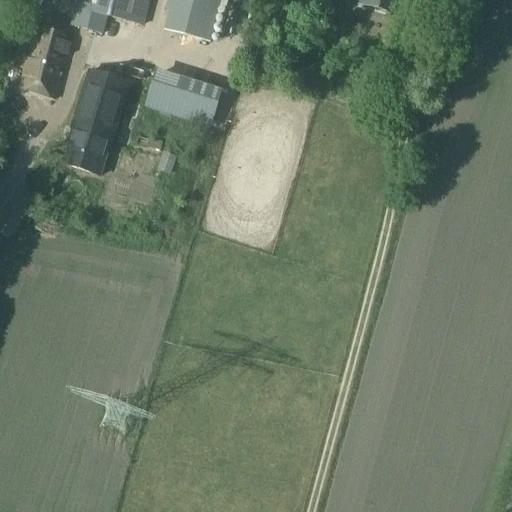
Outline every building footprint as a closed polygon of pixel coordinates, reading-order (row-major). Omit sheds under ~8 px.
[(79,0),(77,8),(73,26),(77,30),(92,34),(100,14),(143,26),(149,0),(79,0)] [(169,0),(162,30),(210,43),(221,0),(169,0)] [(360,0),(360,4),(400,16),(404,0),(360,0)] [(36,21),(19,88),(56,98),(73,31),(63,22),(50,19),(36,21)] [(73,129),(63,164),(101,175),(110,142),(115,143),(118,134),(123,114),(132,85),(88,72),(74,123),(72,129),(73,129)] [(148,75),(139,107),(208,126),(217,94),(148,75)] [(148,148),(161,151),(163,142),(150,139),(148,148)] [(172,175),(177,157),(164,153),(158,171),(172,175)]
